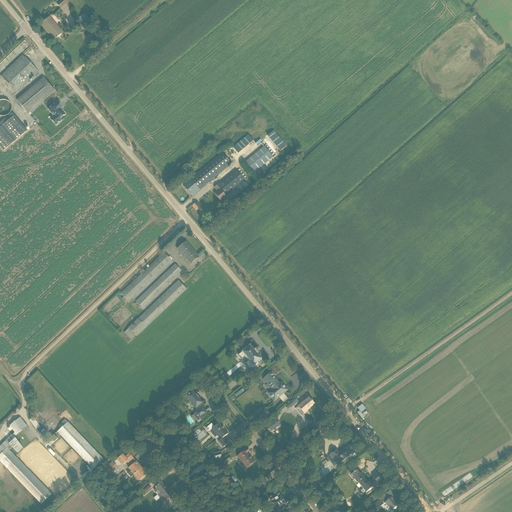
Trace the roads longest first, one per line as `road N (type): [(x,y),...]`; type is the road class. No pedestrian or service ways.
road 1 (tertiary): [(345,412),(25,28)]
road 2 (track): [(345,412),(511,292)]
road 3 (tertiary): [(428,510),(345,412)]
road 4 (unclassified): [(281,468),(204,375)]
